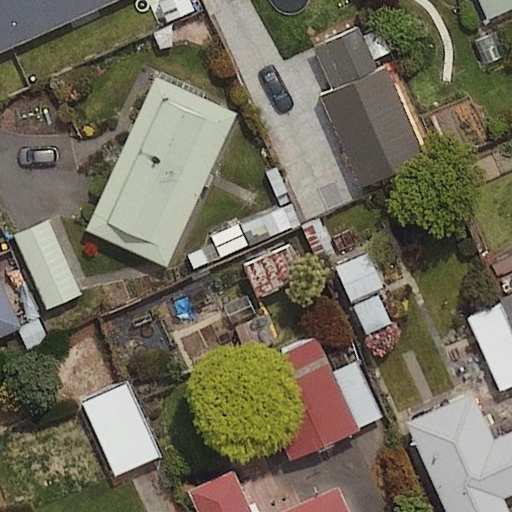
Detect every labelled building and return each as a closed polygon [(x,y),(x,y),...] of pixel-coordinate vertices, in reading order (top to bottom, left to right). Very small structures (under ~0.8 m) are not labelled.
[(0,0),(0,52),(116,0),(0,0)] [(511,2),(511,0),(483,0),(488,12),(511,2)] [(423,152),(363,21),(300,50),(361,181),(423,152)] [(169,266),(239,111),(158,75),(89,230),(169,266)] [(79,289),(48,216),(16,230),(47,303),(79,289)] [(398,315),(369,246),(335,260),(364,330),(398,315)] [(0,336),(23,326),(0,274),(0,336)] [(316,328),(240,362),(282,455),(382,411),(357,357),(333,367),(316,328)] [(160,451),(127,377),(82,397),(115,471),(160,451)] [(511,431),(497,439),(475,391),(408,420),(449,511),(511,511),(511,508),(507,497),(511,495),(511,431)] [(356,511),(349,496),(312,511),(258,511),(244,479),(200,498),(205,511),(356,511)]
